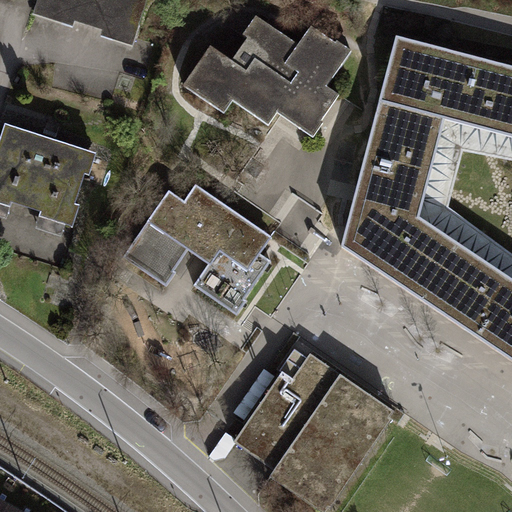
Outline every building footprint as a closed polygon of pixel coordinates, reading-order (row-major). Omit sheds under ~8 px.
[(143,0),(40,0),(36,16),(132,43),(143,0)] [(211,48),(183,87),(223,115),(232,103),(268,127),(276,115),(312,139),(323,125),(321,123),(339,97),(326,89),(352,53),(337,42),(335,44),(311,28),(298,46),(256,17),(243,36),(248,41),(233,63),(211,48)] [(511,68),(397,38),(342,249),(511,361),(511,280),(419,218),(445,121),(511,138),(511,68)] [(511,162),(511,138),(445,121),(419,218),(511,280),(511,255),(448,209),(462,153),(511,162)] [(95,156),(6,125),(0,143),(0,207),(70,229),(95,156)] [(183,202),(168,191),(123,257),(167,288),(176,274),(174,272),(188,252),(208,265),(193,287),(237,316),(247,302),(245,300),(271,262),(260,255),(271,238),(195,185),(183,202)] [(325,511),(394,412),(310,355),(293,379),(283,373),(234,444),(274,471),(270,477),(321,511),(325,511)]
